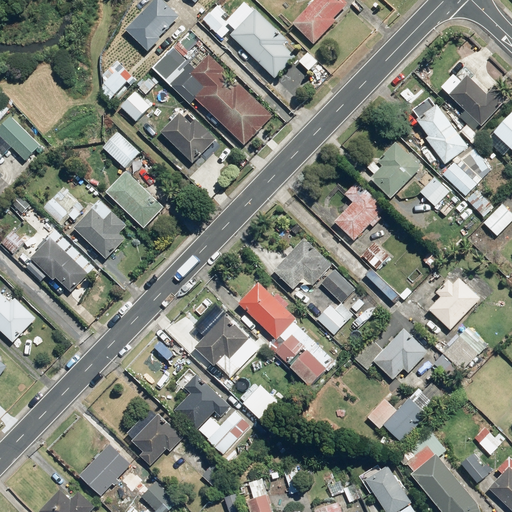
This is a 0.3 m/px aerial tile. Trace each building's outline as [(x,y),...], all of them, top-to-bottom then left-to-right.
[(159,0),(157,0),(125,32),(148,55),(161,42),(159,40),(180,20),(159,0)] [(340,0),(318,0),(293,27),(314,47),(337,24),(334,21),(348,7),(340,0)] [(203,22),(217,36),(226,26),(220,20),(226,14),(219,6),(203,22)] [(256,13),(231,38),(275,81),(296,60),(283,48),(287,44),(256,13)] [(309,54),(299,63),(309,73),(319,64),(309,54)] [(204,90),(195,100),(245,148),(273,119),(237,85),(234,88),(222,76),(225,73),(209,58),(191,77),(204,90)] [(110,103),(128,83),(116,73),(103,88),(103,97),(110,103)] [(453,77),(441,90),(481,128),(506,101),(494,89),(487,97),(467,78),(461,85),(453,77)] [(140,90),(146,97),(156,87),(149,81),(140,90)] [(0,95),(0,120),(13,104),(2,95),(0,95)] [(136,95),(121,110),(136,124),(151,109),(136,95)] [(426,141),(445,167),(468,150),(436,107),(416,122),(428,139),(426,141)] [(511,115),(511,114),(493,135),(511,152),(511,115)] [(180,116),(161,135),(193,166),(216,142),(195,122),(191,127),(180,116)] [(10,119),(0,128),(0,137),(25,163),(40,148),(10,119)] [(467,126),(460,132),(471,143),(477,137),(467,126)] [(117,134),(103,149),(125,169),(138,154),(117,134)] [(369,181),(390,201),(421,169),(417,165),(420,162),(410,154),(408,156),(395,144),(376,164),(381,169),(369,181)] [(453,164),(442,176),(465,197),(477,185),(453,164)] [(68,173),(76,184),(83,179),(74,168),(68,173)] [(126,173),(106,194),(143,230),(163,209),(126,173)] [(434,179),(420,193),(427,201),(435,208),(449,193),(441,187),(434,179)] [(335,223),(354,242),(370,226),(373,229),(381,220),(378,217),(381,215),(381,207),(357,184),(344,197),(353,205),(335,223)] [(52,199),(44,207),(64,224),(70,218),(74,222),(80,215),(79,214),(84,209),(78,204),(78,203),(64,189),(58,195),(63,199),(61,201),(58,198),(56,200),(54,199),(53,200),(52,199)] [(476,191),(466,201),(483,218),(492,209),(476,191)] [(92,211),(73,230),(106,261),(124,242),(118,236),(126,228),(99,202),(91,210),(92,211)] [(484,224),(497,238),(511,222),(511,215),(502,206),(484,224)] [(51,240),(31,260),(53,282),(55,280),(70,294),(88,277),(51,240)] [(304,241),(274,273),(293,291),(304,280),(313,288),(332,267),(304,241)] [(383,245),(380,248),(376,243),(362,257),(376,272),(390,258),(391,259),(394,257),(383,245)] [(334,271),(321,285),(342,305),(355,291),(334,271)] [(428,312),(450,333),(480,300),(459,280),(453,286),(448,282),(436,295),(440,299),(428,312)] [(258,285),(238,306),(277,342),(296,321),(285,310),(288,307),(277,296),(273,300),(258,285)] [(0,296),(0,332),(12,344),(35,320),(14,300),(9,305),(0,296)] [(330,307),(317,321),(334,336),(352,316),(341,306),(335,312),(330,307)] [(225,318),(194,349),(214,368),(225,356),(229,361),(249,340),(225,318)] [(486,347),(469,330),(444,355),(461,372),(486,347)] [(428,354),(403,332),(373,364),(393,382),(404,371),(408,375),(428,354)] [(342,349),(327,334),(323,338),(338,353),(342,349)] [(291,336),(275,354),(288,365),(304,348),(291,336)] [(307,354),(290,370),(309,389),(326,373),(307,354)] [(443,357),(434,366),(449,382),(459,374),(443,357)] [(222,367),(213,376),(228,392),(237,383),(222,367)] [(230,408),(196,377),(184,390),(190,395),(174,412),(197,433),(215,413),(221,419),(230,408)] [(409,400),(382,427),(391,436),(402,444),(426,416),(417,409),(409,400)] [(139,457),(150,468),(168,450),(170,453),(183,439),(152,409),(127,435),(133,441),(131,443),(143,454),(139,457)] [(235,412),(208,442),(223,456),(251,427),(235,412)] [(484,429),(473,439),(489,457),(506,442),(499,435),(494,439),(484,429)] [(415,474),(410,478),(439,511),(479,511),(477,506),(437,460),(446,453),(442,449),(443,448),(429,432),(419,443),(398,460),(404,467),(406,464),(415,474)] [(88,488),(101,498),(112,486),(114,488),(119,482),(117,480),(130,467),(119,457),(108,447),(79,478),(88,488)] [(472,456),(461,466),(477,485),(488,475),(472,456)] [(502,476),(489,491),(511,511),(511,462),(509,459),(497,471),(502,476)] [(229,477),(216,463),(202,477),(215,491),(229,477)] [(298,467),(283,471),(290,496),(305,491),(298,467)] [(387,468),(365,482),(384,511),(414,511),(410,505),(411,505),(387,468)] [(156,484),(141,498),(155,511),(168,511),(176,504),(156,484)] [(59,492),(41,511),(91,511),(94,509),(78,494),(70,502),(59,492)] [(242,511),(238,495),(224,499),(227,511),(242,511)] [(271,511),(267,496),(246,503),(249,511),(271,511)]
